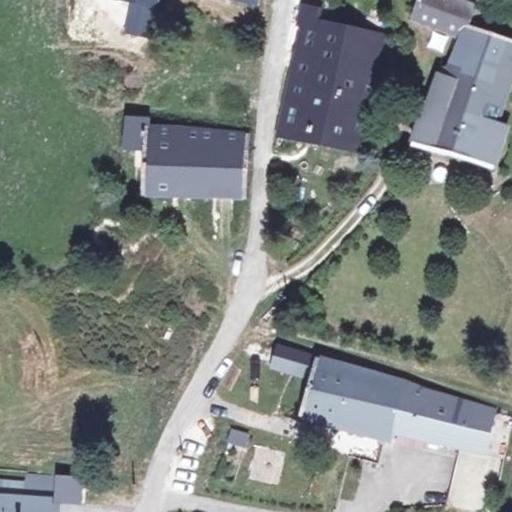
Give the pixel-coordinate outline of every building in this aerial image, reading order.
[(211,0),(210,5),(268,17),(271,0),(211,0)] [(461,0),(419,0),(415,16),(468,35),(462,54),(511,71),(511,41),(505,39),(509,28),(470,14),(474,4),(461,0)] [(299,44),(281,129),(359,144),(385,34),(319,18),(320,11),(307,7),(303,23),(311,33),(299,44)] [(442,52),(447,37),(431,32),(426,47),(442,52)] [(427,105),(416,145),(499,168),(511,125),(511,124),(504,122),(511,95),(511,71),(462,54),(459,64),(449,61),(437,108),(427,105)] [(142,197),(248,202),(250,141),(149,136),(150,124),(130,123),(129,153),(144,155),(142,197)] [(143,333),(169,342),(174,328),(148,319),(143,333)] [(270,363),(295,371),(300,352),(276,345),(270,363)] [(298,411),(391,438),(394,427),(407,382),(300,352),(295,371),(308,375),(298,411)] [(407,382),(394,427),(452,442),(449,453),(455,455),(437,511),(473,511),(487,465),(466,458),(468,446),(479,449),(490,406),(407,382)] [(225,443),(244,447),(248,432),(229,428),(225,443)] [(345,433),(341,450),(376,459),(380,441),(345,433)]
